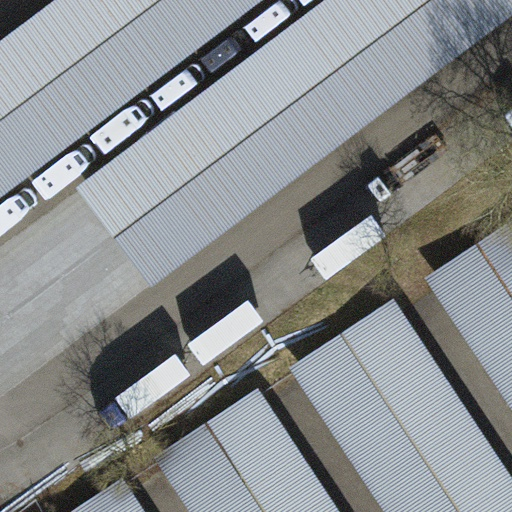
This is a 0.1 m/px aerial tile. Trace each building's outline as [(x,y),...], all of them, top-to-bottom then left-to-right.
[(0,197),(265,0),(60,0),(0,46),(0,197)] [(511,0),(331,0),(80,190),(154,287),(511,14),(511,0)] [(511,215),(424,273),(511,405),(511,215)] [(511,511),(511,480),(394,303),(296,367),(393,511),(511,511)] [(148,462),(181,511),(339,511),(257,389),(148,462)] [(142,511),(122,481),(75,511),(142,511)]
